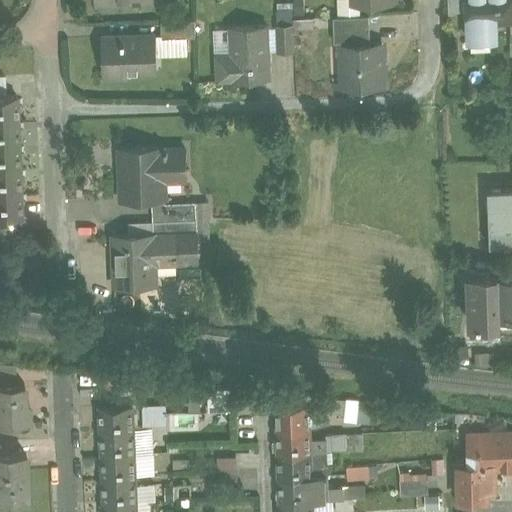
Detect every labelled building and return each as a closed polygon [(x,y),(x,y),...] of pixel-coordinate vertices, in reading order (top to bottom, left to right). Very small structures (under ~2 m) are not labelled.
[(511,0),(468,0),(469,21),(511,19),(511,0)] [(371,14),(336,16),(337,41),(344,41),(344,45),(373,43),(371,14)] [(196,17),(163,19),(163,35),(196,34),(196,17)] [(296,49),(295,23),(280,23),(281,49),(296,49)] [(269,24),(233,25),(234,56),(219,57),(220,77),(271,75),(269,24)] [(156,66),(155,32),(105,33),(106,64),(125,64),(126,67),(156,66)] [(373,43),(344,45),(346,83),(338,83),(338,84),(390,82),(389,70),(385,65),(384,43),(373,43)] [(16,95),(0,95),(0,120),(17,120),(16,95)] [(17,120),(0,120),(0,144),(18,144),(17,120)] [(18,144),(0,144),(0,168),(19,168),(18,144)] [(164,146),(121,148),(122,150),(124,150),(125,168),(123,168),(124,199),(153,198),(164,197),(164,196),(162,196),(161,174),(185,173),(185,179),(187,180),(186,148),(164,148),(164,146)] [(19,168),(0,168),(0,192),(20,192),(19,168)] [(511,186),(490,187),(491,189),(492,189),(492,207),(490,207),(491,242),(506,241),(506,244),(510,244),(510,241),(511,241),(511,186)] [(20,192),(0,192),(0,217),(7,217),(21,217),(20,192)] [(197,201),(165,202),(164,197),(153,198),(154,220),(198,218),(197,201)] [(198,218),(154,220),(155,232),(178,231),(178,240),(198,239),(199,239),(198,218)] [(155,232),(114,233),(116,284),(154,283),(153,258),(177,257),(178,263),(179,263),(178,240),(178,231),(155,232)] [(198,239),(178,240),(179,263),(200,262),(198,239)] [(511,273),(499,274),(500,316),(501,316),(511,315),(511,273)] [(500,316),(499,274),(471,275),(472,323),(480,323),(480,324),(483,324),(483,323),(501,322),(501,316),(500,316)] [(0,421),(25,420),(29,420),(27,401),(24,402),(23,383),(0,384),(0,421)] [(231,409),(231,388),(203,388),(203,409),(231,409)] [(310,396),(287,395),(288,421),(311,420),(310,396)] [(353,420),(355,399),(323,397),(322,411),(340,412),(340,419),(353,420)] [(134,402),(102,403),(103,429),(135,428),(134,402)] [(163,425),(162,403),(138,404),(139,426),(163,425)] [(198,430),(199,413),(170,412),(169,429),(198,430)] [(312,427),(279,428),(280,452),(313,451),(312,427)] [(135,428),(103,429),(104,452),(136,451),(135,428)] [(359,434),(332,435),(333,450),(348,449),(348,442),(360,442),(359,434)] [(511,434),(481,436),(481,451),(471,451),(471,466),(461,466),(462,499),(489,498),(489,489),(496,489),(495,466),(511,465),(511,434)] [(313,451),(280,452),(281,476),(314,475),(314,464),(327,464),(327,450),(313,451)] [(137,475),(136,451),(104,452),(105,476),(137,475)] [(25,452),(0,452),(0,502),(6,503),(6,500),(27,500),(25,452)] [(215,457),(215,468),(233,468),(233,457),(215,457)] [(348,462),(334,463),(335,472),(349,472),(348,462)] [(371,463),(350,465),(351,476),(372,474),(371,463)] [(239,468),(215,469),(215,481),(239,480),(239,468)] [(396,472),(397,494),(425,492),(424,471),(396,472)] [(137,475),(105,476),(106,500),(138,499),(137,475)] [(314,475),(281,476),(282,500),(315,499),(314,475)] [(356,497),(339,498),(339,510),(356,510),(356,497)] [(138,511),(138,499),(106,500),(106,511),(138,511)] [(315,511),(315,499),(282,500),(282,511),(315,511)]
